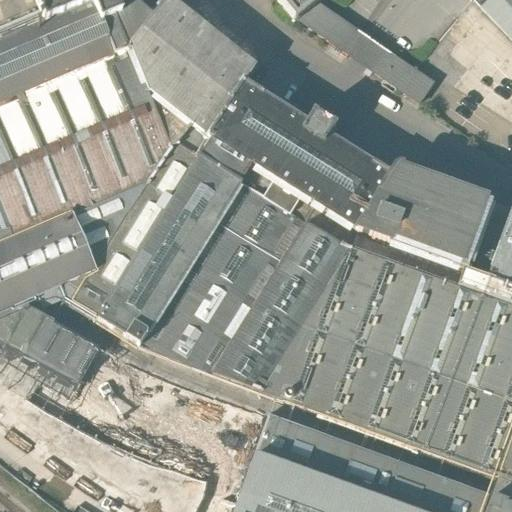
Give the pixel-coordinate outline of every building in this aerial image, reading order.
[(34,0),(43,21),(44,23),(92,3),(102,27),(115,22),(126,49),(153,17),(134,0),(34,0)] [(192,155),(203,138),(357,235),(389,246),(390,246),(464,272),(490,201),(403,170),(399,169),(396,169),(394,171),(389,178),(329,139),(332,133),(334,133),(336,129),(312,113),(309,118),(310,119),(306,125),(244,87),(254,71),(253,69),(252,67),(166,0),(153,17),(126,49),(170,155),(172,152),(171,150),(176,147),(179,149),(180,148),(191,156),(192,155)] [(275,0),(295,23),(297,22),(316,6),(322,0),(275,0)] [(511,0),(478,0),(476,3),(511,39),(511,0)] [(511,210),(486,281),(464,272),(390,246),(389,246),(357,235),(203,138),(192,155),(191,156),(180,148),(179,149),(176,147),(171,150),(172,152),(170,155),(126,49),(115,22),(102,27),(92,3),(44,23),(43,21),(0,39),(0,431),(17,446),(63,479),(106,506),(119,511),(511,511),(511,510),(504,508),(506,505),(490,499),(275,421),(228,404),(215,399),(214,400),(172,385),(147,374),(127,364),(117,359),(100,349),(83,339),(48,319),(43,308),(62,300),(98,322),(112,330),(126,339),(140,348),(236,384),(281,401),(497,480),(511,485),(511,210)] [(316,6),(297,22),(419,107),(432,86),(316,6)] [(83,339),(100,349),(112,330),(98,322),(83,339)] [(127,364),(140,348),(126,339),(117,359),(127,364)] [(275,421),(281,401),(236,384),(228,404),(275,421)] [(511,485),(497,480),(490,499),(506,505),(504,508),(511,510),(511,485)]
